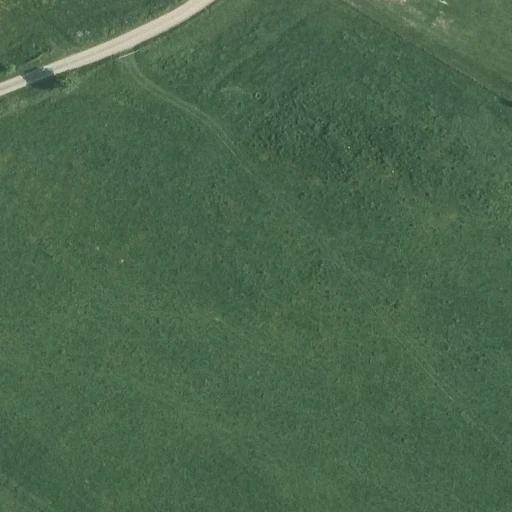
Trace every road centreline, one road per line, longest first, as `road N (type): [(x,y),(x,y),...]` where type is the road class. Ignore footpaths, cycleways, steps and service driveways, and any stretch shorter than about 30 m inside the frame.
road 1 (track): [(250,223),(234,136),(155,92),(126,45)]
road 2 (unclassified): [(207,0),(139,40),(0,93)]
